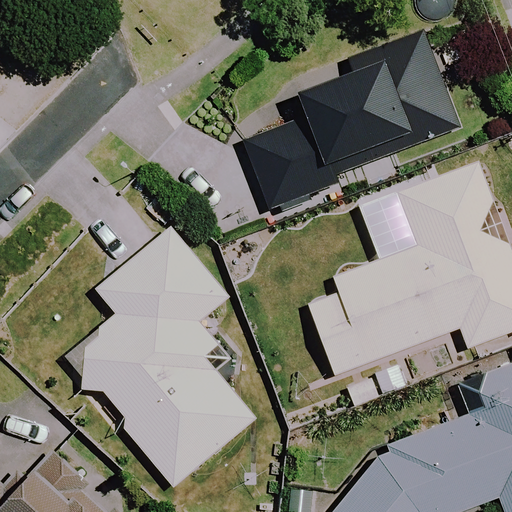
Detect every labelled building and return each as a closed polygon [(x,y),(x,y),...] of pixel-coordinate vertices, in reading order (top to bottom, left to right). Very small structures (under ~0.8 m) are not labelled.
[(343,80),(301,94),(309,120),(245,141),(267,209),(337,185),(334,178),(455,138),(422,39),(339,66),(343,80)] [(332,377),(397,353),(458,330),(466,350),(511,332),(511,261),(476,165),(395,194),(416,249),(331,281),(337,296),(306,308),(332,377)] [(58,364),(123,443),(129,438),(171,489),(255,421),(203,358),(216,347),(197,324),(227,299),(171,229),(95,291),(116,316),(58,364)] [(132,511),(64,444),(85,422),(25,361),(0,385),(0,511),(132,511)] [(511,511),(511,361),(473,376),(485,408),(391,445),(331,511),(461,511),(498,498),(502,511),(511,511)]
